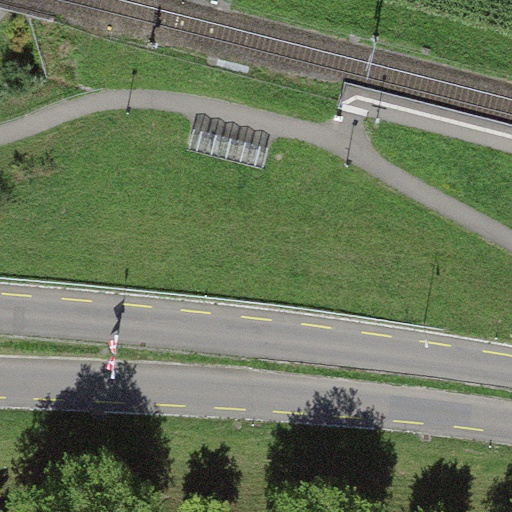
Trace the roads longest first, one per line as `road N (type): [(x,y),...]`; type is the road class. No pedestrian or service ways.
road 1 (primary): [(511,350),(164,311),(0,305)]
road 2 (primary): [(0,379),(155,384),(511,416)]
